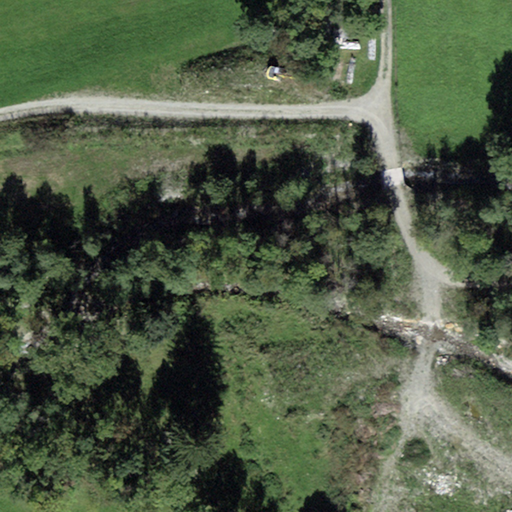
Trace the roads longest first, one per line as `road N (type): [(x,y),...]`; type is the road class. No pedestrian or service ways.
road 1 (track): [(511,317),(442,295),(412,237),(387,132),(79,98),(0,115)]
road 2 (track): [(442,295),(385,511)]
road 3 (track): [(385,0),(395,44),(387,132)]
